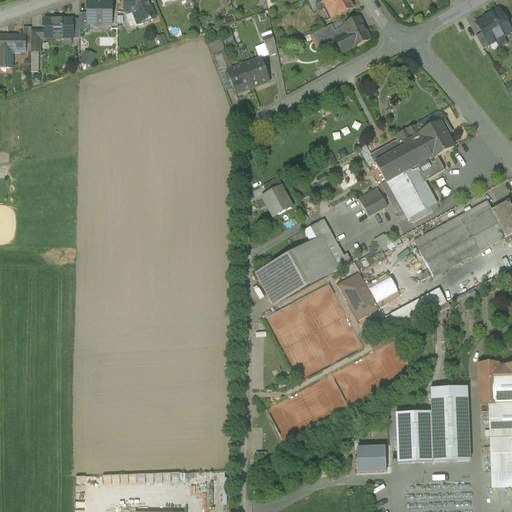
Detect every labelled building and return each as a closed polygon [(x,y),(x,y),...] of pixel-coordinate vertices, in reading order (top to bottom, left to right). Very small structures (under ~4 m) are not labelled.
[(122,0),(123,13),(133,13),(138,27),(148,23),(149,24),(151,23),(150,22),(155,20),(148,3),(154,4),(155,3),(153,0),(122,0)] [(321,0),(310,0),(308,2),(313,13),(325,7),(322,2),(321,0)] [(348,0),(326,0),(322,2),(325,7),(331,20),(338,16),(338,17),(353,9),(348,0)] [(111,3),(97,3),(96,5),(87,5),(87,15),(87,26),(88,26),(111,26),(111,3)] [(498,10),(490,14),(491,16),(476,25),(481,34),(488,46),(489,46),(511,33),(506,24),(498,10)] [(87,15),(79,15),(79,20),(79,33),(88,33),(88,26),(87,26),(87,15)] [(72,20),(55,21),(55,19),(45,20),(45,33),(45,40),(73,39),(72,21),(72,20)] [(359,20),(343,28),(347,36),(335,41),(342,54),(353,49),(370,40),(369,40),(365,34),(366,33),(363,27),(362,27),(359,20)] [(331,26),(313,35),(321,51),(329,48),(328,46),(329,46),(328,45),(335,41),(347,36),(343,28),(334,32),(331,26)] [(45,33),(31,33),(31,46),(31,53),(39,53),(39,40),(45,40),(45,33)] [(481,34),(476,38),(483,51),(489,47),(489,46),(488,46),(481,34)] [(23,38),(0,37),(0,69),(12,70),(12,54),(25,54),(25,46),(25,38),(23,38)] [(274,39),(264,43),(269,58),(276,55),(274,39)] [(220,40),(208,45),(212,57),(221,54),(227,69),(231,67),(220,40)] [(94,67),(97,54),(85,52),(82,64),(94,67)] [(221,54),(212,57),(218,72),(227,69),(221,54)] [(260,60),(243,66),(252,90),(253,90),(252,88),(268,82),(269,84),(260,60)] [(243,66),(226,72),(235,96),(236,96),(236,94),(251,89),(251,90),(252,90),(243,66)] [(399,142),(371,158),(385,184),(382,186),(399,218),(404,216),(407,222),(409,221),(411,224),(413,224),(432,214),(430,210),(436,206),(424,184),(426,182),(444,172),(436,159),(453,149),(446,137),(449,135),(449,134),(446,135),(444,131),(443,131),(441,126),(441,125),(440,126),(440,125),(419,136),(415,128),(397,137),(399,142)] [(274,181),(262,188),(266,196),(278,189),(274,181)] [(266,196),(263,198),(274,218),(291,209),(279,189),(278,189),(266,196)] [(370,217),(389,208),(380,189),(361,197),(370,217)] [(486,204),(413,244),(432,279),(479,254),(465,227),(491,213),(492,213),(487,204),(486,204)] [(511,211),(510,208),(502,212),(500,208),(492,213),(491,213),(506,239),(511,236),(511,211)] [(491,213),(465,227),(479,254),(506,239),(491,213)] [(330,235),(323,222),(304,232),(311,244),(321,239),(330,235)] [(379,250),(394,243),(389,233),(374,241),(379,250)] [(311,244),(254,275),(273,309),(351,266),(346,257),(343,259),(330,235),(321,239),(311,244)] [(362,271),(386,258),(381,250),(357,263),(362,271)] [(495,262),(439,292),(447,305),(455,301),(473,291),(502,275),(495,262)] [(378,311),(359,276),(338,287),(346,301),(349,299),(351,303),(350,304),(357,317),(370,310),(372,314),(378,311)] [(439,291),(383,321),(391,335),(433,313),(444,307),(447,305),(439,292),(439,291)] [(473,291),(455,301),(459,308),(477,298),(473,291)] [(497,367),(478,367),(479,387),(479,388),(487,387),(487,380),(497,380),(497,370),(497,367)] [(511,368),(505,369),(505,370),(497,370),(497,380),(511,379),(511,368)] [(511,379),(497,380),(487,380),(487,387),(488,404),(488,406),(489,406),(489,405),(511,403),(511,379)] [(487,387),(479,388),(480,404),(480,405),(488,404),(487,387)] [(467,389),(430,391),(431,414),(433,464),(470,462),(467,389)] [(511,403),(489,405),(489,406),(488,406),(491,475),(503,475),(511,474),(511,403)] [(397,465),(433,464),(431,414),(395,416),(397,465)] [(385,473),(384,448),(357,449),(358,474),(385,473)] [(511,474),(503,475),(504,489),(511,489),(511,474)]
